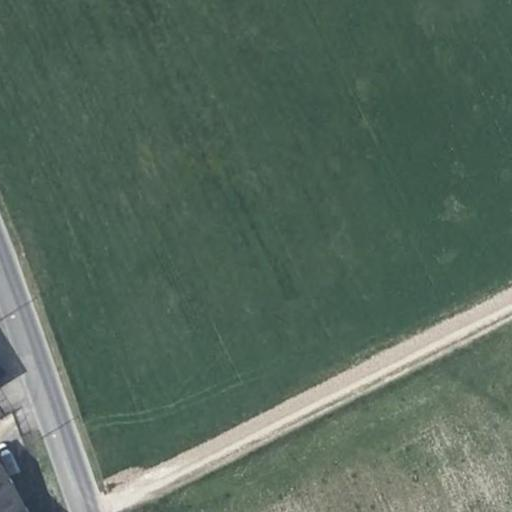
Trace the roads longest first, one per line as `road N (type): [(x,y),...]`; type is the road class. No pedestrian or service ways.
road 1 (track): [(511,311),(94,511)]
road 2 (residential): [(85,511),(0,292)]
